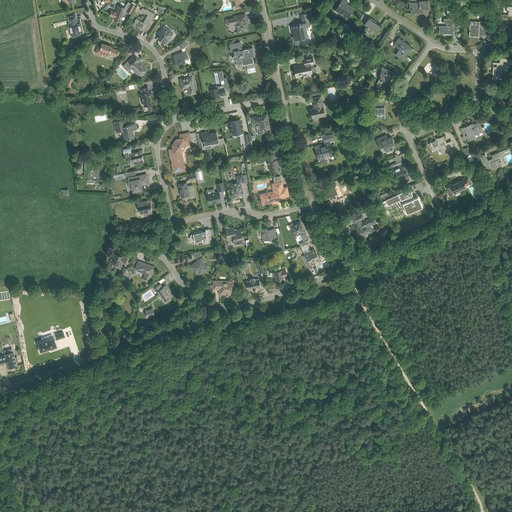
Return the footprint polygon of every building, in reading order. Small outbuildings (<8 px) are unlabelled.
[(340,14),(340,13),(347,18),(351,12),(353,10),(346,4),(348,2),(344,0),(341,0),(340,3),(339,2),(334,10),(340,14)] [(409,13),(415,13),(415,14),(416,14),(416,13),(419,13),(419,12),(419,11),(421,11),(422,8),(424,8),(425,8),(428,9),(428,8),(428,3),(428,0),(425,0),(421,0),(421,1),(419,1),(419,3),(410,2),(410,5),(409,10),(411,10),(411,13),(409,13)] [(462,0),(458,7),(462,9),(466,2),(462,0)] [(135,6),(135,5),(136,3),(132,1),(127,11),(131,13),(135,6)] [(121,22),(124,12),(125,8),(119,5),(117,12),(111,10),(109,16),(115,17),(114,19),(121,22)] [(142,28),(146,30),(155,14),(146,9),(143,7),(141,10),(148,15),(143,22),(136,18),(132,25),(142,29),(142,28)] [(165,10),(160,7),(157,11),(162,15),(165,10)] [(302,23),(300,24),(299,24),(300,26),(293,27),(294,36),(293,36),(293,39),(308,36),(306,27),(310,26),(307,13),(300,14),(302,23)] [(246,14),(241,15),(234,16),(235,18),(226,19),(227,25),(236,23),(238,32),(248,30),(246,22),(247,22),(246,14)] [(68,24),(69,29),(71,36),(72,36),(72,37),(80,35),(80,34),(83,33),(81,22),(77,23),(76,15),(68,17),(69,23),(68,24)] [(368,34),(372,30),(375,32),(378,29),(380,25),(369,17),(366,21),(364,24),(367,26),(363,31),(368,34)] [(439,26),(439,28),(439,33),(454,34),(454,29),(457,29),(458,24),(458,19),(444,19),(444,23),(447,23),(447,26),(439,26)] [(470,21),(469,31),(469,36),(479,36),(479,35),(487,35),(487,30),(488,22),(470,21)] [(158,38),(164,42),(167,38),(169,39),(172,36),(173,34),(164,26),(160,31),(163,33),(158,38)] [(395,55),(399,57),(403,60),(410,49),(408,46),(409,45),(399,37),(393,45),(399,49),(395,55)] [(188,44),(185,40),(179,44),(182,48),(188,44)] [(234,52),(235,55),(234,55),(233,56),(233,57),(233,58),(233,59),(234,59),(234,60),(235,60),(236,60),(237,66),(246,63),(248,73),(256,72),(252,56),(254,55),(253,48),(242,50),(240,42),(229,44),(230,52),(234,52)] [(102,43),(101,47),(98,46),(96,52),(108,56),(109,54),(117,56),(119,50),(111,48),(112,46),(102,43)] [(176,59),(174,59),(177,67),(187,63),(184,58),(188,56),(185,50),(175,55),(176,59)] [(144,73),(147,70),(138,61),(139,60),(135,55),(129,61),(131,64),(129,65),(140,76),(143,73),(144,73)] [(305,65),(302,66),(300,66),(299,65),(294,66),(296,78),(301,77),(301,76),(301,74),(310,72),(314,72),(313,67),(314,67),(314,64),(312,56),(309,57),(304,58),(305,64),(305,65)] [(492,79),(497,79),(497,77),(501,78),(501,70),(503,70),(503,68),(506,68),(506,67),(509,67),(510,64),(511,64),(511,59),(500,58),(499,64),(497,64),(497,66),(493,66),(492,75),(492,79)] [(396,73),(391,71),(382,67),(381,69),(382,69),(380,73),(380,74),(381,75),(377,84),(385,88),(389,79),(390,80),(391,78),(392,78),(393,76),(394,76),(396,73)] [(189,95),(196,93),(192,76),(180,79),(182,89),(188,87),(189,95)] [(152,105),(150,95),(148,86),(145,87),(144,82),(139,83),(140,88),(139,88),(139,90),(141,89),(141,93),(139,93),(140,99),(143,98),(144,103),(144,106),(152,105)] [(226,94),(225,91),(224,87),(218,89),(218,87),(210,89),(211,94),(210,96),(212,97),(212,98),(220,97),(219,95),(226,94)] [(367,91),(360,88),(356,88),(354,94),(368,98),(369,91),(367,91)] [(493,108),(498,108),(498,106),(508,107),(508,95),(498,94),(498,97),(492,97),(491,102),(493,102),(493,108)] [(320,117),(325,116),(323,107),(321,96),(312,98),(312,99),(315,98),(317,108),(310,109),(312,117),(320,116),(320,117)] [(382,100),(377,100),(374,101),(374,107),(377,107),(377,115),(385,115),(384,106),(383,106),(382,100)] [(264,133),(264,130),(270,129),(267,114),(252,117),(254,124),(260,123),(260,125),(256,126),(258,134),(264,132),(264,133)] [(125,119),(114,122),(116,132),(123,131),(125,140),(135,138),(133,130),(137,129),(136,124),(126,126),(125,119)] [(232,134),(233,134),(234,137),(238,136),(237,133),(243,132),(240,120),(230,122),(231,126),(230,127),(230,130),(231,129),(232,134)] [(464,127),(460,128),(463,135),(465,134),(468,141),(476,138),(474,135),(484,131),(482,126),(481,126),(479,122),(470,126),(470,124),(464,127)] [(223,138),(218,139),(217,132),(209,134),(209,133),(207,133),(207,131),(201,133),(205,149),(212,147),(211,144),(218,142),(218,144),(224,143),(223,138)] [(184,165),(180,146),(187,145),(192,144),(189,133),(180,135),(180,138),(176,139),(172,146),(173,149),(169,150),(171,159),(172,163),(174,172),(184,170),(183,165),(184,165)] [(318,158),(323,156),(333,153),(330,144),(329,141),(334,139),(332,133),(323,136),(325,142),(326,145),(321,147),(320,145),(315,146),(318,158)] [(384,135),(379,138),(376,139),(380,148),(384,146),(386,152),(395,148),(397,151),(391,136),(386,139),(384,135)] [(428,144),(433,142),(436,150),(440,148),(442,153),(449,150),(451,154),(456,151),(452,142),(447,144),(443,136),(438,139),(428,144)] [(129,154),(128,153),(131,152),(130,146),(123,147),(124,154),(125,153),(125,155),(124,155),(125,159),(130,159),(133,158),(134,164),(144,162),(143,155),(141,156),(140,151),(129,154)] [(487,157),(486,157),(485,154),(478,157),(481,163),(482,163),(485,169),(488,168),(489,171),(494,168),(494,167),(501,164),(502,164),(501,162),(501,161),(500,161),(500,160),(504,158),(501,151),(491,155),(492,158),(490,159),(488,160),(487,157)] [(272,153),(267,154),(266,155),(268,165),(269,164),(271,172),(274,171),(279,170),(278,166),(279,166),(277,159),(276,152),(272,153)] [(405,172),(404,170),(406,169),(400,155),(394,158),(396,162),(389,166),(390,168),(391,172),(395,170),(399,179),(408,176),(406,171),(405,172)] [(147,174),(142,175),(128,178),(129,182),(131,182),(133,191),(142,189),(141,185),(148,183),(147,174)] [(230,183),(232,193),(233,198),(239,197),(238,194),(242,193),(241,186),(241,185),(241,183),(244,182),(243,177),(242,175),(236,176),(238,182),(230,183)] [(452,184),(452,183),(448,185),(450,188),(447,189),(450,196),(461,191),(460,190),(466,187),(466,186),(472,183),(468,176),(457,181),(457,182),(452,184)] [(337,179),(335,180),(331,182),(332,186),(326,189),(332,202),(334,201),(335,203),(341,200),(334,186),(339,184),(337,179)] [(181,197),(188,195),(190,195),(189,195),(195,194),(193,184),(187,186),(187,182),(179,184),(181,197)] [(276,200),(285,199),(285,196),(288,195),(287,187),(283,188),(282,182),(273,184),(274,191),(265,193),(266,202),(272,201),(273,202),(273,203),(274,203),(275,202),(276,201),(276,200)] [(397,195),(382,202),(386,200),(388,205),(400,199),(401,200),(405,198),(407,202),(402,204),(407,214),(422,207),(418,197),(412,199),(411,196),(413,195),(410,188),(397,194),(397,195)] [(208,197),(207,197),(208,200),(209,200),(209,203),(213,202),(221,201),(220,196),(219,191),(207,194),(208,197)] [(148,200),(143,201),(137,202),(139,209),(140,209),(140,213),(143,212),(144,215),(147,214),(147,213),(152,212),(151,206),(149,207),(148,200)] [(362,235),(368,233),(371,231),(369,226),(376,223),(374,217),(360,224),(359,222),(357,223),(359,228),(358,229),(358,231),(355,232),(356,236),(358,235),(360,239),(363,237),(362,235)] [(293,223),(289,225),(295,236),(300,234),(303,240),(304,240),(309,238),(301,223),(298,222),(294,224),(293,223)] [(227,226),(224,234),(227,235),(227,239),(233,238),(235,244),(243,242),(242,234),(243,231),(238,229),(235,230),(234,228),(227,226)] [(276,237),(274,228),(267,230),(267,229),(267,228),(266,228),(260,229),(261,233),(260,233),(261,237),(262,237),(263,240),(276,237)] [(189,239),(194,240),(195,242),(201,241),(205,241),(205,244),(212,242),(209,229),(205,229),(206,232),(204,232),(203,232),(201,231),(198,231),(195,232),(191,234),(189,239)] [(305,254),(305,255),(302,256),(309,268),(313,266),(311,264),(320,259),(314,249),(305,254)] [(110,262),(115,264),(119,265),(120,262),(125,264),(128,257),(119,254),(119,255),(114,253),(113,257),(112,257),(110,262)] [(201,258),(194,263),(190,266),(196,273),(199,271),(200,274),(208,268),(201,258)] [(139,261),(137,266),(136,269),(146,273),(144,280),(148,281),(150,275),(151,275),(154,267),(150,265),(149,264),(148,265),(146,265),(146,264),(139,261)] [(276,280),(282,279),(284,278),(283,277),(287,276),(286,269),(282,270),(270,272),(271,276),(275,275),(276,280)] [(261,287),(260,282),(259,278),(255,279),(254,278),(250,279),(250,280),(246,281),(247,285),(248,289),(252,289),(252,290),(257,289),(257,288),(261,287)] [(234,294),(234,288),(233,288),(233,281),(214,281),(213,289),(220,289),(220,294),(234,294)] [(154,288),(158,295),(160,294),(163,298),(161,299),(164,304),(170,300),(169,298),(172,296),(170,292),(171,291),(167,285),(163,287),(161,284),(154,288)] [(145,311),(147,317),(155,315),(153,308),(145,311)] [(54,337),(38,343),(41,351),(57,346),(55,340),(57,339),(65,337),(63,332),(55,334),(56,337),(54,338),(54,337)] [(6,356),(0,356),(0,364),(7,363),(9,368),(17,366),(16,362),(19,362),(17,357),(15,358),(14,352),(5,354),(6,356)]
